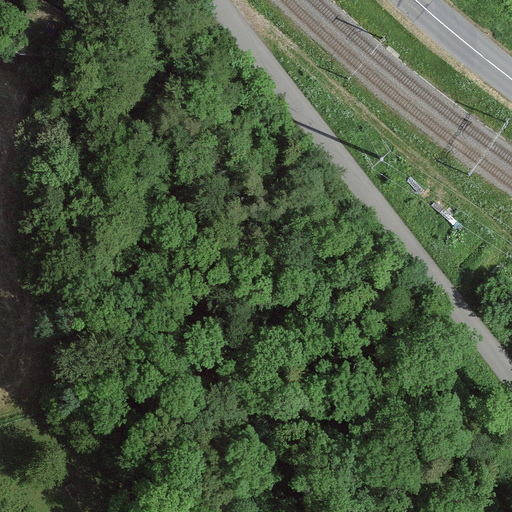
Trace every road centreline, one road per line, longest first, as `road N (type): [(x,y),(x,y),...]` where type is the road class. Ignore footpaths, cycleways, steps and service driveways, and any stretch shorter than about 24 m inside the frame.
road 1 (tertiary): [(212,0),(511,375)]
road 2 (primary): [(415,0),(511,79)]
